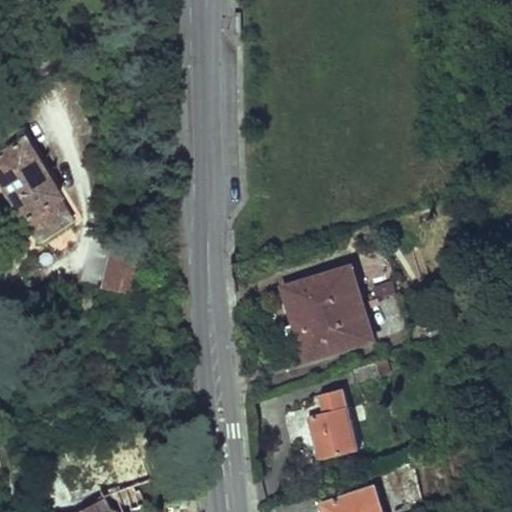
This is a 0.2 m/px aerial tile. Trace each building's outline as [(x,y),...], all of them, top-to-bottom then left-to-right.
[(17,132),(4,110),(0,112),(0,193),(18,222),(23,218),(39,243),(74,220),(57,193),(60,192),(21,130),(17,132)] [(45,240),(50,254),(79,243),(73,229),(45,240)] [(135,293),(142,252),(110,246),(102,287),(135,293)] [(377,337),(352,262),(281,287),(290,313),(297,310),(305,333),(298,335),(306,361),(377,337)] [(305,333),(297,310),(290,313),(298,335),(305,333)] [(384,376),(379,361),(353,368),(358,384),(384,376)] [(360,449),(344,388),(326,393),(333,417),(323,419),(311,423),(321,459),(360,449)] [(333,417),(326,393),(317,396),(323,419),(333,417)] [(384,402),(362,404),(366,449),(388,447),(384,402)] [(140,443),(69,469),(87,511),(118,502),(121,511),(129,511),(146,507),(142,493),(139,484),(154,479),(140,443)] [(84,511),(87,511),(69,469),(53,475),(68,511),(84,511)] [(45,511),(68,511),(53,475),(34,482),(45,511)] [(139,484),(142,493),(158,486),(154,479),(139,484)] [(386,511),(376,485),(321,506),(323,511),(386,511)] [(87,511),(84,511),(121,511),(118,502),(87,511)]
